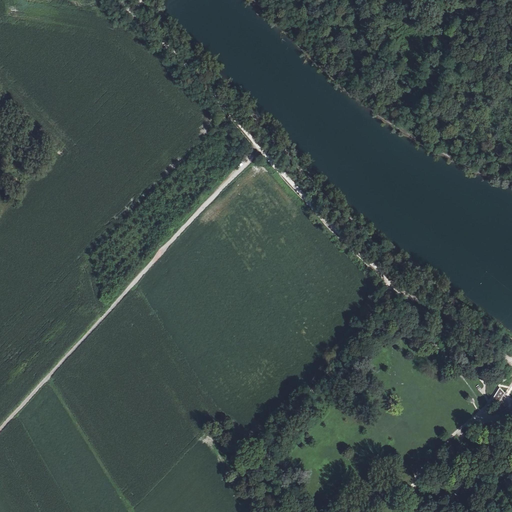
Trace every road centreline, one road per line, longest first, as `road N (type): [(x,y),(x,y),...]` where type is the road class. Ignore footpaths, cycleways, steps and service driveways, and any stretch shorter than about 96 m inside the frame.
road 1 (track): [(133,13),(320,215),(408,294)]
road 2 (track): [(0,429),(258,147)]
road 3 (track): [(389,281),(267,444),(299,511)]
road 4 (track): [(452,159),(366,105),(252,0)]
